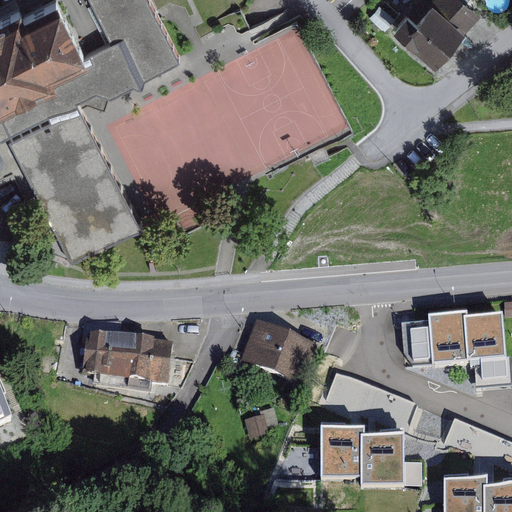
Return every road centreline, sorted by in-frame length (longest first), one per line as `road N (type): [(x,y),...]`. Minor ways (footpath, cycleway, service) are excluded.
road 1 (tertiary): [(371,289),(135,304),(0,288)]
road 2 (residential): [(371,289),(384,367),(511,425)]
road 3 (residential): [(416,112),(311,0)]
road 4 (tertiary): [(511,277),(371,289)]
